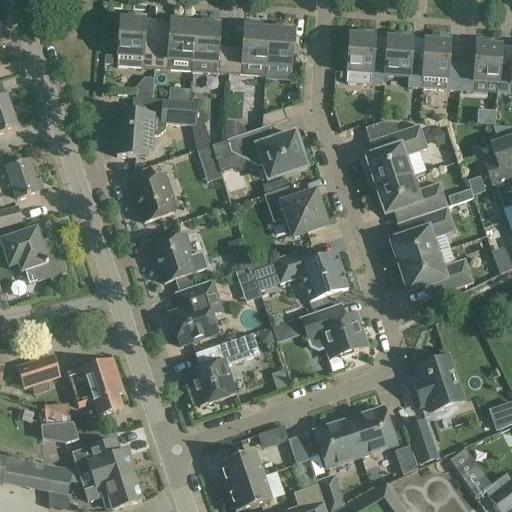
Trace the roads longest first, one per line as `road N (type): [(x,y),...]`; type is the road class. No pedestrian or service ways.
road 1 (residential): [(168,447),(381,376),(396,343),(314,113),(324,0)]
road 2 (unclassified): [(12,0),(168,447)]
